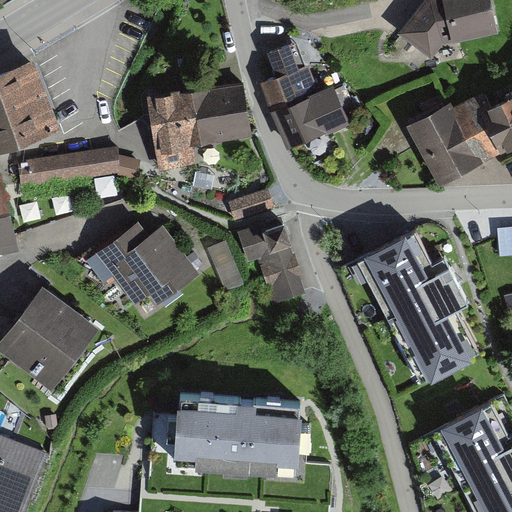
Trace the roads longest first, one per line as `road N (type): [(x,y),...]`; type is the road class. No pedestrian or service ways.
road 1 (residential): [(411,511),(382,404),(319,259),(309,196)]
road 2 (residential): [(234,0),(276,144),(309,196)]
road 3 (residential): [(309,196),(511,198)]
